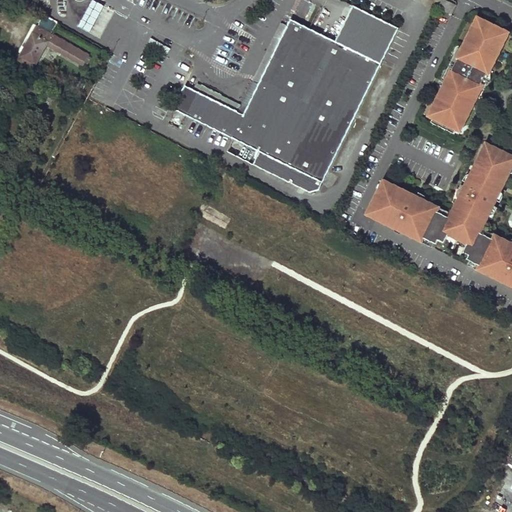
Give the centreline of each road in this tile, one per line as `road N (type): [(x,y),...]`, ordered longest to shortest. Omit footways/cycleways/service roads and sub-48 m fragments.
road 1 (primary): [(181,511),(0,433)]
road 2 (primary): [(0,454),(121,511)]
